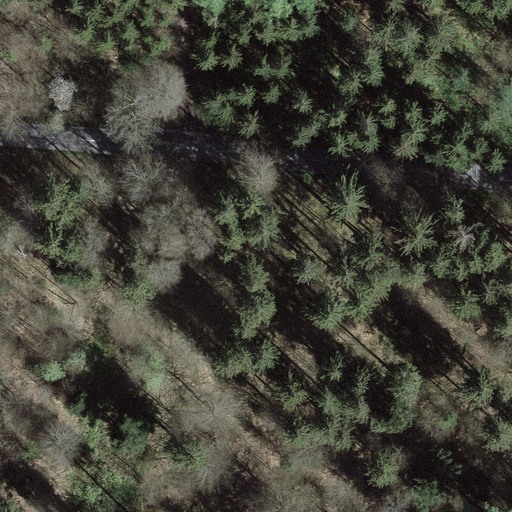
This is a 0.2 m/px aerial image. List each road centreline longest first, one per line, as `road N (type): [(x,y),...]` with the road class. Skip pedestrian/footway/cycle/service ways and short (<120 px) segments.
road 1 (tertiary): [(511,181),(0,141)]
road 2 (track): [(198,0),(193,27),(141,102),(143,150)]
